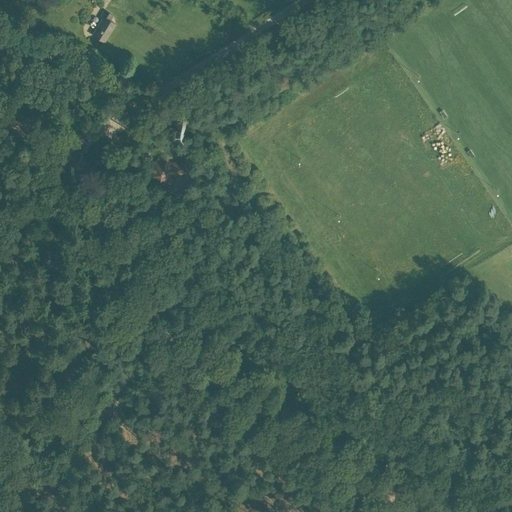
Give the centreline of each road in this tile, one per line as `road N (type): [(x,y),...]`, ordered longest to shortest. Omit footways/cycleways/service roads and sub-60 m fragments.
road 1 (track): [(410,511),(113,289)]
road 2 (unclassified): [(61,154),(304,0)]
road 3 (track): [(61,154),(113,289)]
